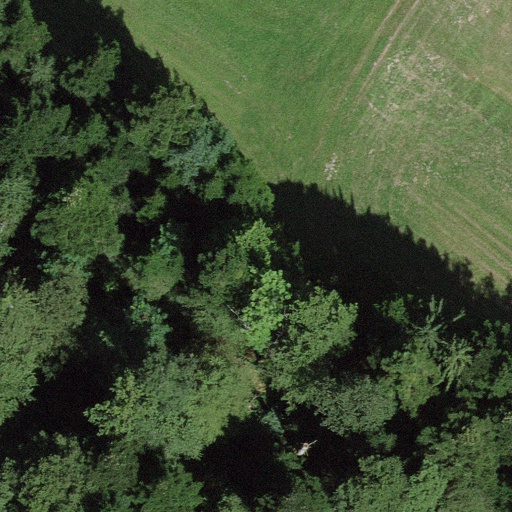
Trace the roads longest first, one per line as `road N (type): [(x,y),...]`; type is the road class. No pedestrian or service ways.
road 1 (track): [(511,382),(403,304),(350,248),(306,157)]
road 2 (track): [(405,0),(306,157)]
